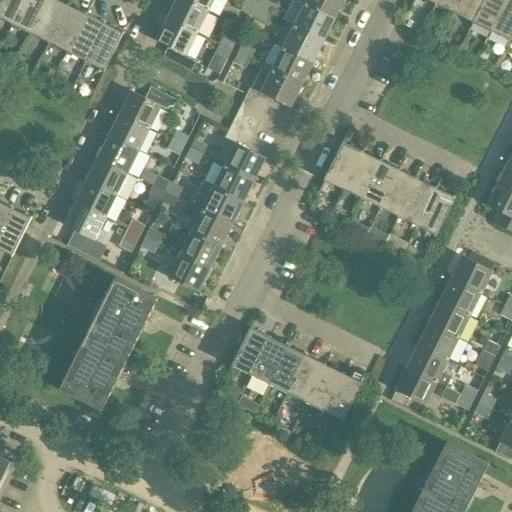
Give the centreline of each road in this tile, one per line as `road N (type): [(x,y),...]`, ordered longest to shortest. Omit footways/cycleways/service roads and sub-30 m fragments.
road 1 (residential): [(143,497),(241,295)]
road 2 (residential): [(241,295),(327,118)]
road 3 (residential): [(389,371),(241,295)]
road 4 (residential): [(475,193),(327,118)]
road 5 (residential): [(143,497),(0,427)]
road 6 (residential): [(327,118),(384,0)]
